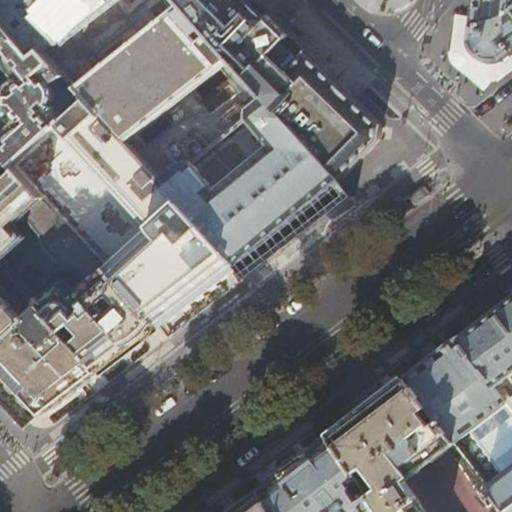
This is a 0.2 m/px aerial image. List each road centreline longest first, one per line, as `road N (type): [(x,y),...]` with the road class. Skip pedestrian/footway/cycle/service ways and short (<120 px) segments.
road 1 (secondary): [(509,177),(74,511)]
road 2 (residential): [(509,177),(385,57)]
